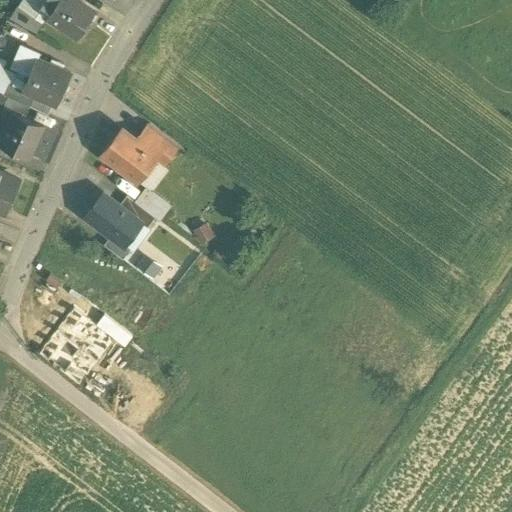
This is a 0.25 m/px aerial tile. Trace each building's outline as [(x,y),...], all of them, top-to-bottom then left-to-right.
[(47,0),(40,10),(48,15),(58,0),(47,0)] [(58,0),(48,15),(47,16),(78,37),(94,12),(78,0),(58,0)] [(17,5),(10,15),(38,32),(44,22),(17,5)] [(0,92),(8,96),(13,84),(23,89),(38,57),(38,55),(28,50),(17,73),(3,67),(6,60),(0,57),(0,92)] [(23,89),(35,95),(57,105),(72,73),(38,57),(23,89)] [(23,89),(13,84),(8,96),(30,106),(35,95),(23,89)] [(3,107),(13,112),(25,117),(30,106),(8,96),(3,107)] [(25,117),(13,112),(0,141),(0,144),(28,157),(43,126),(25,117)] [(178,145),(150,123),(137,139),(137,140),(157,155),(156,157),(165,163),(178,145)] [(137,139),(122,127),(103,153),(138,180),(156,157),(157,155),(137,140),(137,139)] [(156,157),(138,180),(149,188),(155,193),(157,190),(173,170),(165,163),(156,157)] [(20,181),(0,171),(0,211),(6,214),(20,181)] [(149,188),(137,203),(155,217),(169,199),(157,190),(155,193),(149,188)] [(119,204),(104,192),(95,204),(96,204),(91,210),(90,209),(86,215),(111,235),(124,244),(141,222),(142,221),(119,204)] [(137,203),(127,195),(119,204),(142,221),(141,222),(147,227),(155,217),(137,203)] [(208,219),(194,227),(203,242),(217,234),(208,219)] [(124,244),(111,235),(104,244),(123,259),(131,248),(124,244)] [(156,277),(164,266),(148,255),(140,266),(156,277)] [(38,351),(80,384),(115,339),(95,324),(73,307),(38,351)] [(103,313),(95,324),(115,339),(123,346),(131,335),(103,313)]
